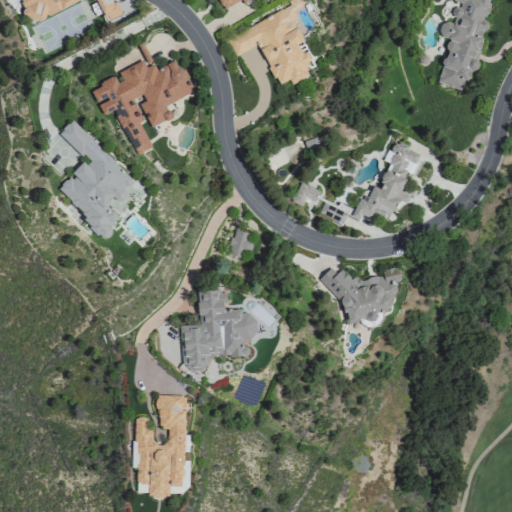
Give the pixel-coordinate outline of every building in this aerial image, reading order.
[(76,0),(93,0),(107,21),(121,13),(114,2),(111,1),(110,0),(20,0),(18,5),(26,17),(41,22),(44,13),(52,16),(76,0)] [(248,0),(217,0),(223,9),(239,0),(240,0),(242,3),(248,0)] [(225,37),(234,56),(256,44),(277,85),(288,80),(290,84),(307,76),(302,65),(311,60),(307,51),(301,54),(296,44),(302,41),(291,21),(296,18),(292,11),(302,5),(299,0),(288,0),(287,1),(289,5),(225,37)] [(488,0),(451,0),(451,3),(455,4),(449,24),(441,21),(437,35),(447,38),(435,84),(460,90),(463,80),(467,81),(471,69),(474,70),(487,22),(483,21),(488,0)] [(191,92),(176,59),(154,69),(152,64),(144,67),(141,60),(114,72),(116,76),(88,88),(95,103),(96,103),(101,115),(113,109),(133,155),(150,148),(139,123),(141,121),(131,99),(141,94),(144,101),(138,103),(149,128),(171,118),(165,104),(191,92)] [(133,181),(70,120),(58,134),(84,160),(71,173),(71,174),(55,191),(104,239),(112,231),(106,226),(115,216),(107,208),(133,181)] [(379,191),(361,186),(355,208),(321,200),(318,215),(343,221),(344,216),(358,219),(359,214),(386,221),(389,211),(399,214),(404,194),(400,193),(405,173),(415,176),(421,151),(391,143),(379,191)] [(249,233),(234,229),(228,256),(244,259),(249,233)] [(368,323),(381,311),(383,311),(395,300),(392,285),(398,280),(395,267),(381,270),(382,275),(358,279),(356,276),(348,278),(342,271),(332,273),(327,278),(320,279),(322,287),(340,307),(343,321),(362,317),(368,323)] [(179,326),(181,370),(206,369),(206,357),(245,355),(244,341),(254,340),(253,315),(239,315),(239,310),(224,310),(223,291),(196,292),(197,325),(179,326)] [(182,486),(183,395),(155,395),(155,428),(166,429),(166,444),(151,444),(151,430),(145,429),(145,417),(134,417),(134,483),(146,483),(146,498),(167,498),(167,486),(182,486)]
